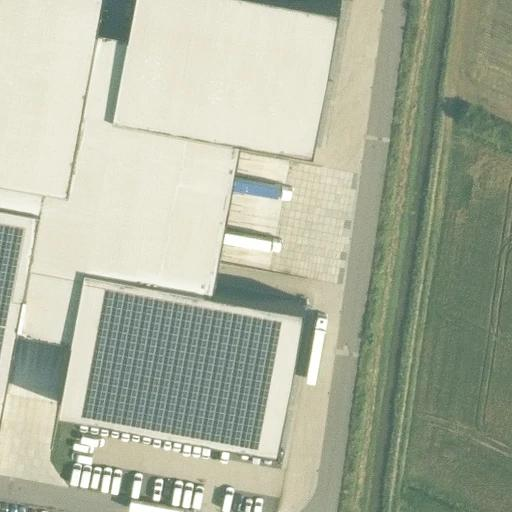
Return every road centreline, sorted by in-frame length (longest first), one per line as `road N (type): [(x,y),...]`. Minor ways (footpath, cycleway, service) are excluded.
road 1 (unclassified): [(0,492),(114,511),(321,511),(393,0)]
road 2 (track): [(394,485),(459,0)]
